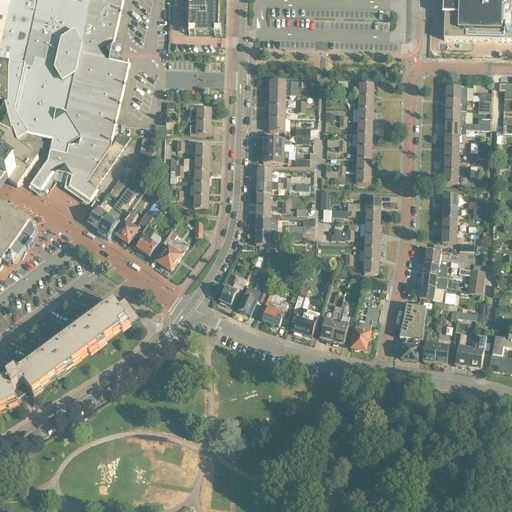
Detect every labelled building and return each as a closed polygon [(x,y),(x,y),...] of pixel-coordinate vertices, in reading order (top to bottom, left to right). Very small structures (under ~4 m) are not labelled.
[(116,45),(125,0),(0,0),(0,61),(9,65),(9,77),(8,106),(5,105),(10,132),(12,132),(12,131),(13,130),(17,142),(28,136),(53,141),(49,161),(31,187),(40,193),(53,175),(62,178),(72,180),(70,189),(91,204),(98,194),(86,186),(90,181),(93,176),(96,172),(100,167),(103,163),(106,158),(110,153),(112,151),(111,150),(113,137),(124,90),(129,68),(112,64),(100,61),(101,53),(104,43),(116,45)] [(192,0),(193,8),(189,8),(188,31),(190,31),(189,36),(189,37),(190,37),(195,37),(196,37),(196,35),(215,35),(215,32),(219,32),(219,2),(216,2),(215,0),(192,0)] [(511,0),(443,0),(443,17),(445,17),(444,42),(511,44),(511,0)] [(8,106),(9,77),(9,65),(0,61),(0,102),(5,105),(8,106)] [(287,98),(287,93),(287,85),(271,85),(270,97),(287,98)] [(359,100),(373,100),(373,88),(360,87),(359,100)] [(511,87),(500,87),(499,94),(505,94),(504,102),(511,102),(511,87)] [(446,103),(467,103),(467,92),(461,91),(446,91),(446,103)] [(286,110),(287,98),(270,97),(270,110),(286,110)] [(479,104),(491,105),(492,97),(478,97),(478,99),(473,99),(473,104),(479,104)] [(373,100),(359,100),(359,112),(373,113),(373,100)] [(10,132),(5,105),(0,102),(0,129),(13,135),(12,132),(10,132)] [(467,115),(467,103),(446,103),(446,115),(466,115),(467,115)] [(491,116),(491,105),(479,104),(479,115),(491,116)] [(196,125),(211,126),(211,113),(202,113),(203,107),(187,107),(186,112),(191,112),(190,125),(196,125)] [(286,122),(286,110),(270,110),(270,122),(286,122)] [(372,125),(373,113),(359,112),(359,125),(372,125)] [(445,127),(465,127),(466,115),(446,115),(445,127)] [(325,116),(325,123),(332,124),(333,124),(334,124),(334,116),(333,116),(325,116)] [(285,135),(286,122),(270,122),(269,135),(285,135)] [(210,139),(211,126),(196,125),(196,129),(191,129),(190,138),(210,139)] [(372,138),(372,125),(359,125),(358,137),(372,138)] [(490,134),(490,128),(477,127),(465,127),(445,127),(445,138),(460,139),(465,139),(465,133),(490,134)] [(511,128),(503,128),(503,135),(511,136),(511,137),(511,128)] [(0,266),(2,264),(9,269),(10,268),(8,267),(10,264),(13,266),(18,259),(17,259),(35,235),(33,227),(30,224),(0,203),(0,190),(6,182),(17,190),(38,160),(15,143),(13,135),(0,129),(0,266)] [(296,140),(310,140),(310,131),(296,131),(296,140)] [(372,138),(358,137),(358,150),(371,150),(372,138)] [(460,151),(460,139),(445,138),(445,150),(460,151)] [(115,143),(125,149),(126,148),(131,140),(119,139),(115,143)] [(264,154),(285,155),(285,148),(289,148),(289,143),(264,142),(264,154)] [(121,154),(125,149),(115,143),(112,148),(121,154)] [(118,159),(121,154),(112,148),(111,150),(112,151),(110,153),(118,159)] [(195,162),(209,162),(210,149),(196,149),(195,162)] [(371,163),(371,150),(358,150),(352,150),(352,162),(357,163),(357,162),(371,163)] [(459,163),(460,151),(445,150),(444,162),(459,163)] [(485,161),(486,152),(471,151),(471,155),(478,156),(478,161),(485,161)] [(154,157),(154,152),(140,152),(139,158),(155,160),(155,157),(154,157)] [(115,164),(118,159),(110,153),(106,158),(115,164)] [(285,155),(264,154),(263,166),(289,167),(289,163),(289,155),(285,155)] [(112,169),(115,164),(106,158),(103,163),(112,169)] [(171,162),(171,172),(184,173),(184,169),(177,169),(177,163),(171,162)] [(195,162),(189,162),(189,173),(209,174),(209,162),(195,162)] [(295,162),(295,170),(310,170),(310,162),(295,162)] [(371,175),(371,163),(357,162),(357,163),(357,175),(371,175)] [(459,168),(459,163),(444,162),(444,174),(459,175),(459,168)] [(109,173),(112,169),(103,163),(100,167),(109,173)] [(139,163),(134,171),(142,175),(148,166),(139,163)] [(105,178),(109,173),(100,167),(96,172),(105,178)] [(125,173),(134,179),(134,174),(128,169),(125,173)] [(103,181),(105,178),(96,172),(93,176),(103,183),(103,181)] [(184,180),(184,175),(184,173),(171,172),(170,186),(177,186),(177,179),(184,180)] [(258,185),(272,186),(272,173),(258,172),(258,185)] [(133,183),(134,179),(125,173),(122,178),(132,185),(133,183)] [(209,187),(209,174),(189,173),(189,175),(189,180),(195,180),(194,187),(209,187)] [(346,174),(338,174),(326,174),(326,180),(335,180),(335,186),(345,187),(346,174)] [(458,187),(459,175),(444,174),(444,186),(458,187)] [(370,188),(371,175),(357,175),(356,188),(370,188)] [(102,187),(103,183),(93,176),(90,181),(101,189),(102,187)] [(129,190),(132,185),(122,178),(119,183),(129,190)] [(98,194),(101,189),(90,181),(86,186),(98,194)] [(128,192),(129,190),(119,183),(115,187),(126,194),(128,192)] [(272,192),(278,192),(278,186),(272,186),(258,185),(257,198),(272,198),(272,192)] [(122,199),(126,194),(115,187),(112,192),(122,199)] [(208,200),(209,187),(194,187),(194,200),(208,200)] [(109,216),(98,233),(108,240),(124,216),(120,213),(123,208),(129,207),(136,197),(128,192),(126,194),(122,199),(119,203),(113,211),(109,216)] [(119,203),(122,199),(112,192),(109,196),(119,203)] [(131,244),(138,233),(143,236),(143,235),(148,228),(153,220),(147,216),(155,204),(145,197),(116,238),(121,241),(121,242),(129,247),(131,244)] [(271,211),(272,198),(257,198),(257,210),(271,211)] [(443,210),(458,211),(458,199),(443,198),(443,210)] [(208,213),(208,200),(194,200),(194,212),(208,213)] [(359,214),(366,214),(380,215),(381,202),(367,202),(366,207),(348,206),(348,212),(345,212),(345,213),(355,214),(359,214)] [(476,211),(486,212),(486,202),(476,202),(476,206),(470,206),(470,211),(476,211)] [(98,233),(109,216),(103,212),(107,207),(103,204),(88,226),(98,233)] [(271,223),(271,211),(257,210),(257,223),(271,223)] [(457,223),(458,211),(443,210),(443,222),(457,223)] [(380,227),(380,215),(366,214),(366,227),(380,227)] [(457,235),(457,223),(443,222),(442,234),(457,235)] [(271,235),(278,235),(278,230),(278,223),(271,223),(257,223),(256,235),(271,235)] [(195,241),(203,241),(203,226),(195,226),(195,241)] [(379,240),(380,227),(366,227),(365,239),(379,240)] [(143,235),(143,236),(146,237),(137,251),(150,259),(161,242),(161,240),(154,235),(156,233),(148,228),(143,235)] [(172,234),(169,238),(163,246),(168,250),(158,265),(171,274),(189,249),(188,249),(189,248),(188,248),(188,249),(182,245),(181,247),(175,242),(178,238),(172,234)] [(457,235),(442,234),(442,246),(457,247),(457,241),(463,241),(463,235),(457,235)] [(303,243),(303,236),(281,235),(278,235),(271,235),(256,235),(256,248),(277,248),(278,247),(278,246),(278,239),(282,239),(282,240),(289,240),(289,243),(303,243)] [(379,252),(379,240),(365,239),(365,252),(379,252)] [(475,248),(460,247),(459,254),(474,256),(475,248)] [(476,248),(476,257),(486,258),(487,249),(476,248)] [(378,265),(379,252),(365,252),(364,265),(378,265)] [(425,266),(439,268),(440,265),(444,266),(445,257),(427,254),(425,266)] [(378,278),(378,265),(364,265),(364,277),(378,278)] [(439,268),(425,266),(423,278),(444,281),(444,280),(446,281),(448,269),(439,268)] [(469,285),(484,288),(485,275),(460,271),(459,277),(470,278),(469,285)] [(442,293),(442,292),(444,281),(423,278),(421,289),(442,293)] [(220,304),(231,309),(239,291),(242,293),(246,283),(236,279),(234,285),(235,285),(232,292),(227,290),(220,304)] [(268,293),(272,285),(262,281),(259,287),(258,286),(255,292),(256,293),(255,296),(247,293),(238,313),(239,313),(239,315),(246,318),(246,316),(251,318),(258,304),(262,306),(267,295),(268,293)] [(484,288),(469,285),(469,290),(468,296),(482,298),(484,288)] [(306,299),(309,291),(302,289),(300,297),(306,299)] [(444,293),(442,292),(442,293),(421,289),(419,301),(434,304),(434,302),(442,304),(444,293)] [(271,305),(274,298),(267,295),(262,306),(269,309),(263,323),(272,327),(271,329),(277,331),(278,329),(279,329),(288,307),(282,305),(281,308),(271,305)] [(302,340),(302,338),(312,341),(317,323),(318,323),(320,316),(301,310),(304,300),(298,299),(298,301),(296,305),(293,317),(298,318),(293,335),(294,335),(294,337),(302,340)] [(0,416),(19,408),(15,401),(28,392),(33,399),(139,320),(124,301),(18,379),(16,376),(8,382),(9,386),(0,389),(0,416)] [(452,314),(458,315),(461,315),(461,310),(448,309),(449,306),(435,304),(434,311),(452,314)] [(422,344),(424,333),(423,333),(426,311),(406,308),(399,341),(405,342),(420,344),(422,344)] [(494,324),(496,310),(487,308),(487,323),(494,324)] [(339,317),(340,317),(342,311),(335,309),(332,323),(326,321),(320,342),(332,345),(339,317)] [(381,313),(368,310),(365,326),(357,324),(353,344),(354,344),(352,351),(360,353),(365,354),(367,344),(368,344),(370,336),(369,336),(371,329),(377,330),(381,313)] [(343,318),(340,317),(339,317),(332,345),(344,348),(349,327),(343,325),(342,328),(340,328),(343,318)] [(435,366),(438,341),(428,340),(428,333),(424,333),(422,344),(426,344),(423,365),(435,366)] [(468,371),(471,351),(465,350),(467,338),(461,337),(455,368),(468,371)] [(511,337),(509,337),(508,344),(505,344),(505,342),(496,340),(493,358),(492,358),(489,374),(511,377),(511,337)] [(471,351),(468,371),(481,373),(486,340),(481,339),(480,345),(473,344),(472,351),(471,351)] [(438,341),(435,366),(447,368),(450,343),(438,341)] [(417,364),(420,344),(405,342),(404,349),(403,349),(402,362),(417,364)]
